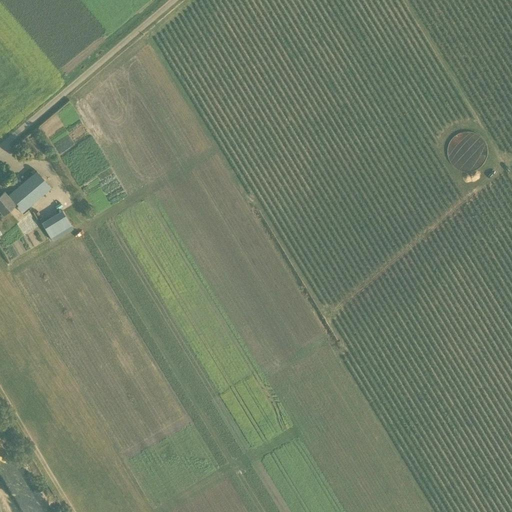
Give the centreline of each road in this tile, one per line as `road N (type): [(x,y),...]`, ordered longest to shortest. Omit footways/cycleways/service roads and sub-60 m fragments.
road 1 (unclassified): [(0,151),(177,0)]
road 2 (track): [(0,397),(68,511)]
